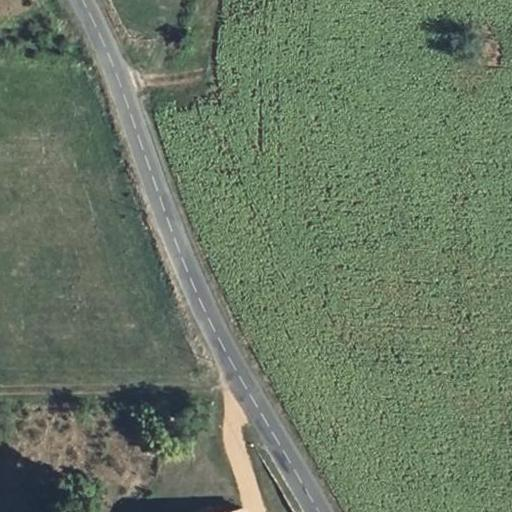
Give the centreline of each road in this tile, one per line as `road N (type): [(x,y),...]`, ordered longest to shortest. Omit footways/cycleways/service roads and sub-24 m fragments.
road 1 (tertiary): [(74,0),(122,86),(172,242),(240,386),(313,511)]
road 2 (track): [(0,389),(240,386)]
